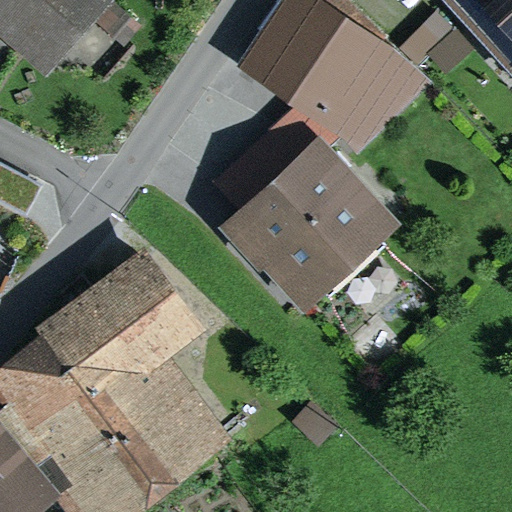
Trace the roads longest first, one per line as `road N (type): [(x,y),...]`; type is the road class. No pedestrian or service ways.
road 1 (residential): [(244,0),(111,199)]
road 2 (residential): [(111,199),(0,336)]
road 3 (residential): [(111,199),(0,140)]
